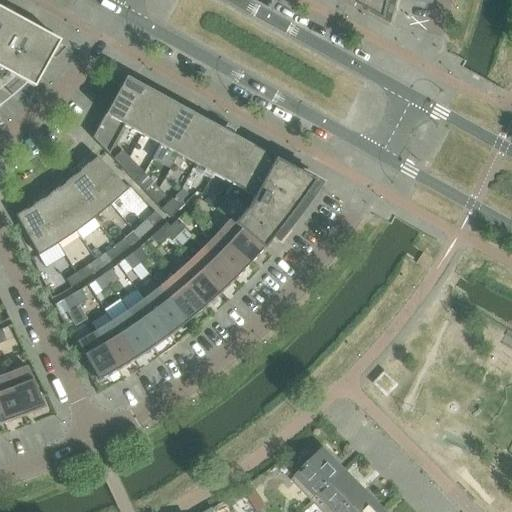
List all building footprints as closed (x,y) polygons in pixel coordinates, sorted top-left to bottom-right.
[(394,27),(400,0),(354,0),(354,2),(372,12),(370,15),(394,27)] [(59,42),(0,9),(0,69),(14,77),(33,88),(59,42)] [(0,89),(14,77),(0,69),(0,89)] [(108,155),(124,126),(144,88),(125,78),(120,88),(119,88),(92,138),(108,155)] [(141,136),(162,98),(144,88),(124,126),(141,136)] [(159,145),(179,108),(162,98),(141,136),(159,145)] [(177,155),(197,117),(179,108),(159,145),(177,155)] [(194,165),(215,127),(197,117),(177,155),(194,165)] [(212,175),(233,137),(215,127),(194,165),(212,175)] [(231,185),(244,161),(251,147),(240,141),(233,137),(212,175),(229,184),(231,185)] [(233,223),(267,160),(269,156),(251,147),(244,161),(231,185),(229,184),(216,208),(230,221),(233,223)] [(119,167),(128,158),(121,151),(112,160),(119,167)] [(127,190),(96,157),(92,159),(93,160),(88,165),(88,164),(80,171),(110,206),(127,190)] [(126,174),(136,165),(128,158),(119,167),(126,174)] [(304,208),(298,204),(304,195),(311,199),(321,183),(300,171),(299,173),(273,159),(271,162),(267,160),(233,223),(262,249),(282,225),(288,229),(304,208)] [(134,182),(143,174),(136,165),(126,174),(134,182)] [(110,206),(80,171),(78,173),(73,177),(73,176),(65,183),(93,219),(110,206)] [(142,190),(151,181),(143,174),(134,182),(142,190)] [(149,198),(158,189),(151,181),(142,190),(149,198)] [(93,219),(65,183),(62,185),(63,186),(58,190),(57,189),(49,195),(75,232),(81,241),(99,227),(93,219)] [(156,206),(165,196),(158,189),(149,198),(156,206)] [(75,232),(49,195),(46,196),(47,197),(42,201),(41,200),(33,206),(57,244),(75,232)] [(184,205),(175,196),(167,203),(176,212),(184,205)] [(176,212),(167,203),(160,210),(169,219),(176,212)] [(57,244),(33,206),(30,207),(30,208),(25,211),(24,210),(15,216),(38,256),(57,245),(57,244)] [(152,228),(161,219),(154,212),(145,220),(152,228)] [(170,243),(183,230),(175,221),(170,227),(166,223),(158,230),(167,239),(170,243)] [(262,249),(233,223),(230,221),(216,235),(248,265),(262,249)] [(167,239),(158,230),(151,237),(159,246),(167,239)] [(120,254),(139,240),(132,232),(114,246),(120,254)] [(248,265),(216,235),(203,249),(233,280),(248,265)] [(120,254),(114,246),(95,261),(101,269),(111,262),(120,254)] [(147,257),(139,247),(131,254),(139,264),(147,257)] [(233,280),(203,249),(188,263),(218,294),(233,280)] [(139,264),(131,254),(123,260),(131,270),(139,264)] [(91,275),(101,269),(95,261),(75,273),(81,282),(91,275)] [(218,294),(188,263),(174,276),(202,308),(218,294)] [(118,280),(111,269),(102,276),(109,286),(118,280)] [(81,282),(75,273),(65,280),(46,291),(51,299),(61,294),(71,288),(81,282)] [(109,286),(102,276),(94,281),(101,292),(109,286)] [(202,308),(174,276),(159,288),(186,322),(202,308)] [(186,322),(159,288),(143,300),(169,335),(186,322)] [(87,300),(80,289),(71,295),(78,306),(87,300)] [(78,306),(71,295),(63,300),(69,311),(78,306)] [(169,335),(143,300),(127,312),(152,347),(169,335)] [(152,347),(127,312),(111,322),(134,359),(152,347)] [(134,359),(111,322),(94,333),(116,370),(134,359)] [(116,370),(94,333),(76,343),(97,381),(101,379),(116,370)] [(43,407),(26,367),(6,374),(22,416),(41,408),(43,407)] [(22,416),(6,374),(0,376),(0,417),(2,423),(22,416)] [(395,385),(385,376),(377,384),(387,394),(395,385)] [(313,501),(343,471),(323,450),(292,480),(313,501)] [(283,459),(275,466),(287,477),(294,470),(283,459)] [(323,511),(342,511),(364,491),(343,471),(313,501),(323,511)] [(257,489),(252,482),(241,489),(246,496),(257,489)] [(246,496),(241,489),(231,496),(236,504),(246,496)] [(384,511),(364,491),(342,511),(384,511)] [(224,511),(237,505),(236,504),(231,496),(216,506),(219,511),(224,511)]
